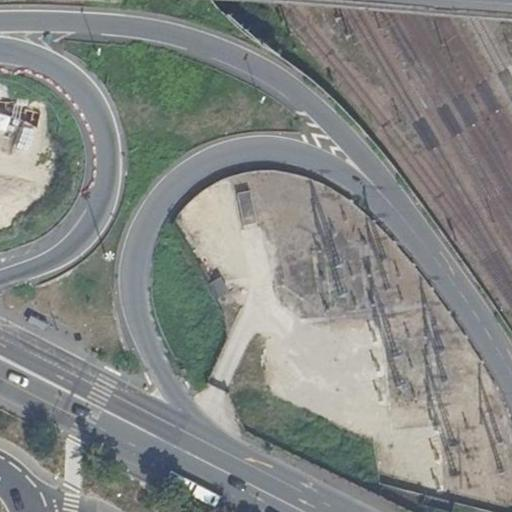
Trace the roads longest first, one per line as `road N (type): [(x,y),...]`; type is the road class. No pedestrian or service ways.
road 1 (unclassified): [(254,488),(180,406),(135,309),(138,241),(168,190),(193,167),(257,147),(323,165),(377,205),(475,315)]
road 2 (motorway): [(0,23),(132,27),(270,72),(390,186),(475,315)]
road 3 (motorway): [(0,51),(52,68),(88,96),(108,165),(103,199),(74,247),(0,280)]
road 4 (secondary): [(0,357),(254,488)]
